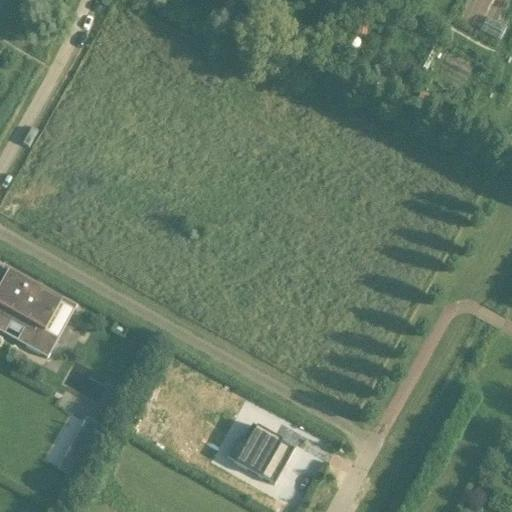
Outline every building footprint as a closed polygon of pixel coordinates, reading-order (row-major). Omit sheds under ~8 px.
[(352,0),(346,37),(365,40),(371,0),(352,0)] [(419,94),(415,104),(429,111),(433,101),(419,94)] [(46,360),(56,344),(42,336),(62,300),(9,271),(0,287),(0,334),(4,337),(11,326),(24,333),(17,344),(46,360)] [(110,412),(102,407),(98,414),(106,419),(110,412)] [(86,422),(59,471),(71,478),(99,429),(86,422)] [(251,427),(243,441),(242,442),(245,443),(233,464),(273,487),(294,451),(251,427)] [(204,508),(159,483),(145,508),(151,511),(211,511),(210,511),(209,511),(204,511),(202,510),(204,508)]
